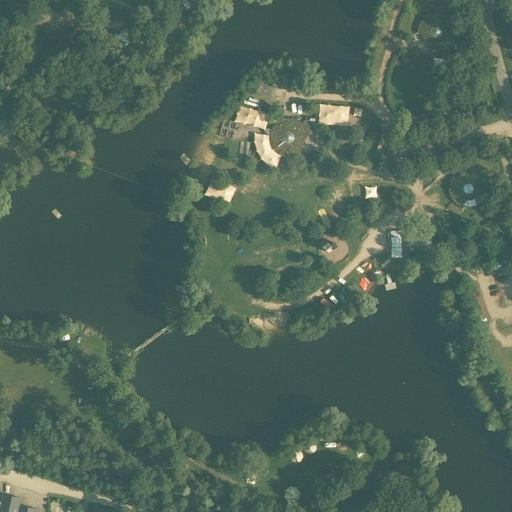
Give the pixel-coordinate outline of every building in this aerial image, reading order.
[(445,45),(447,44),(448,42),(449,41),(449,39),(450,38),(450,37),(450,36),(450,34),(450,33),(450,31),(447,32),(447,30),(446,29),(446,28),(445,27),(444,25),(443,24),(442,24),(440,23),(439,22),(440,20),(438,19),(437,19),(435,18),(433,18),(431,19),(430,19),(428,20),(426,21),(424,22),(423,23),(422,24),(421,26),(420,27),(419,29),(419,31),(418,32),(418,33),(426,34),(426,36),(428,40),(431,42),(433,43),(432,50),(434,50),(435,50),(436,50),(439,49),(440,49),(442,48),(444,46),(445,45)] [(290,113),(300,112),(300,99),(290,99),(290,113)] [(319,104),(319,119),(350,120),(350,104),(319,104)] [(238,105),(233,121),(263,129),(267,114),(238,105)] [(222,127),(230,128),(231,120),(223,119),(222,127)] [(304,140),(307,135),(306,130),(304,126),(300,122),(296,120),(291,119),(286,119),(281,120),(277,123),(273,126),(271,131),(270,136),(270,142),(272,148),(276,152),(281,155),(286,156),(291,156),(296,155),(300,153),(301,147),(304,140)] [(477,192),(486,196),(486,194),(487,192),(487,190),(487,188),(486,186),(486,184),(485,182),(485,180),(484,178),(482,176),(481,175),(480,173),(478,172),(476,171),(475,171),(473,170),(471,170),(470,170),(470,173),(468,173),(466,173),(464,173),(463,174),(462,174),(461,175),(459,176),(458,177),(457,178),(457,179),(456,179),(453,177),(452,178),(451,180),(451,181),(450,182),(450,184),(449,185),(449,187),(449,189),(449,191),(449,193),(450,194),(450,195),(451,197),(452,198),(452,199),(453,200),(454,201),(455,202),(456,203),(457,204),(459,205),(460,206),(461,206),(465,198),(467,199),(472,198),(476,195),(477,192)] [(210,193),(225,199),(229,189),(214,183),(210,193)] [(374,187),(362,186),(361,199),(373,200),(374,187)] [(389,230),(390,257),(400,256),(399,230),(389,230)] [(429,233),(405,235),(405,247),(430,245),(429,233)] [(325,245),(324,243),(320,245),(324,253),(334,248),(331,242),(325,245)] [(0,511),(37,511),(38,509),(20,505),(21,498),(2,494),(0,502),(0,511)]
